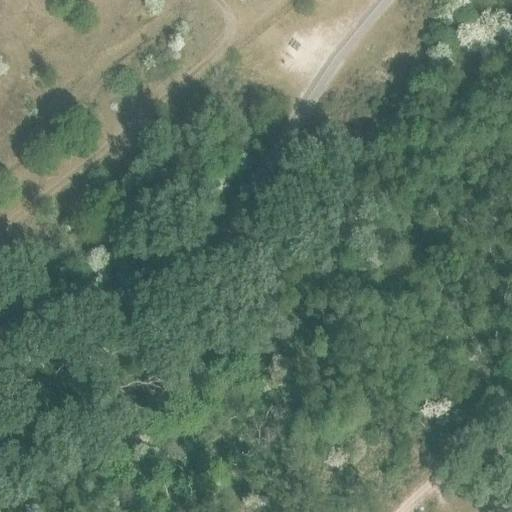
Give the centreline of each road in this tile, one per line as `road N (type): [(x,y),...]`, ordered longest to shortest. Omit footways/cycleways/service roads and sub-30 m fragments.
road 1 (track): [(272,0),(0,213)]
road 2 (unknown): [(411,511),(511,402)]
